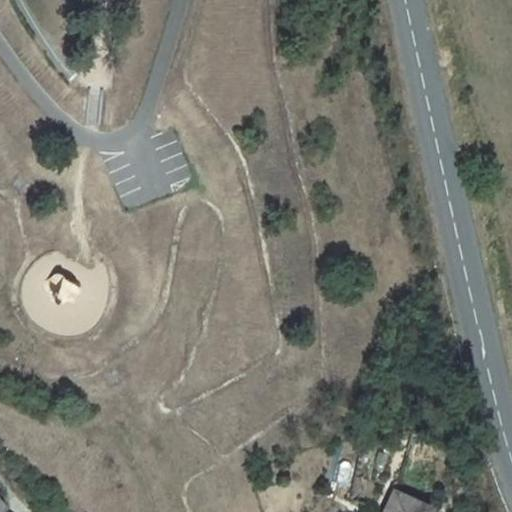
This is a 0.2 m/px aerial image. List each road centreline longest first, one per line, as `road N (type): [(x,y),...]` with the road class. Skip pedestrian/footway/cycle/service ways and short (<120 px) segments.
road 1 (tertiary): [(511,446),(406,0)]
road 2 (residential): [(180,0),(147,111),(130,136),(92,139),(67,125),(0,38)]
